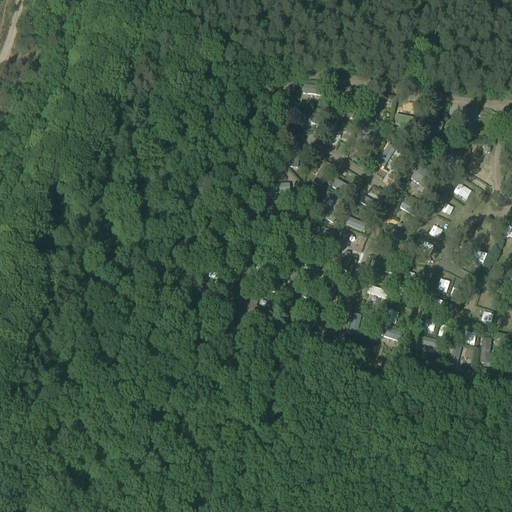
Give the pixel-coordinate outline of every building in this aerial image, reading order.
[(303,86),(302,94),(320,97),(321,88),(303,86)] [(352,120),(358,101),(350,98),(346,110),(342,108),(341,113),(345,114),(344,117),(352,120)] [(371,98),(367,121),(375,122),(379,100),(371,98)] [(295,119),(318,127),(321,118),(298,110),(295,119)] [(474,114),(463,112),(460,135),(471,136),(472,128),(474,114)] [(418,121),(396,117),(395,124),(416,128),(418,121)] [(424,123),(420,140),(437,144),(440,126),(424,123)] [(363,128),(350,148),(357,153),(370,133),(363,128)] [(290,145),(288,169),(296,170),(298,146),(290,145)] [(383,169),(395,150),(389,145),(377,164),(383,169)] [(476,157),(475,148),(464,148),(465,158),(476,157)] [(445,167),(448,158),(458,162),(461,156),(444,149),(437,164),(445,167)] [(321,187),(331,168),(324,164),(313,183),(321,187)] [(425,191),(431,184),(417,172),(411,179),(425,191)] [(288,185),(265,186),(266,196),(288,194),(288,185)] [(449,186),(444,195),(453,200),(458,192),(449,186)] [(374,212),(377,205),(359,196),(356,202),(374,212)] [(332,225),(345,204),(337,200),(324,220),(332,225)] [(440,200),(434,213),(445,218),(451,205),(440,200)] [(419,220),(424,213),(404,201),(399,208),(419,220)] [(344,224),(360,232),(363,225),(347,218),(344,224)] [(429,225),(425,235),(433,238),(437,229),(429,225)] [(311,236),(332,242),(335,232),(314,227),(311,236)] [(341,231),(336,246),(344,248),(348,234),(341,231)] [(393,232),(391,240),(411,247),(414,239),(393,232)] [(483,254),(487,245),(479,242),(476,251),(483,254)] [(494,256),(504,259),(506,250),(497,248),(494,256)] [(350,274),(353,265),(333,259),(330,267),(350,274)] [(372,269),(393,275),(396,267),(374,261),(372,269)] [(323,272),(325,265),(307,262),(305,269),(323,272)] [(402,275),(401,280),(412,284),(413,279),(402,275)] [(278,285),(254,278),(252,287),(275,294),(278,285)] [(453,298),(457,288),(449,285),(445,294),(453,298)] [(331,305),(336,289),(329,287),(324,303),(331,305)] [(388,294),(369,287),(367,293),(386,300),(388,294)] [(319,301),(320,294),(299,290),(298,298),(319,301)] [(397,305),(401,294),(392,290),(387,301),(397,305)] [(433,310),(436,301),(427,298),(424,308),(433,310)] [(501,303),(499,313),(509,315),(511,306),(501,303)] [(246,314),(263,320),(267,310),(249,304),(246,314)] [(444,311),(451,314),(454,307),(447,304),(444,311)] [(378,322),(391,326),(394,317),(381,313),(378,322)] [(356,336),(360,317),(352,315),(347,334),(356,336)] [(308,316),(306,327),(326,332),(329,321),(308,316)] [(420,320),(417,329),(426,331),(429,323),(420,320)] [(397,343),(400,334),(380,327),(377,335),(397,343)] [(467,345),(470,336),(458,333),(456,343),(467,345)] [(481,340),(479,362),(488,363),(490,341),(481,340)] [(460,350),(453,348),(448,367),(455,369),(460,350)]
